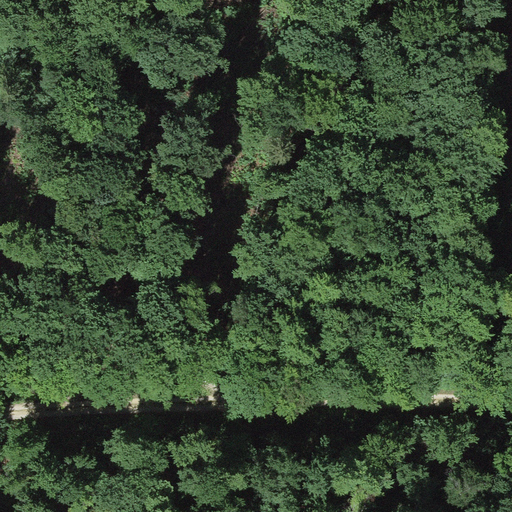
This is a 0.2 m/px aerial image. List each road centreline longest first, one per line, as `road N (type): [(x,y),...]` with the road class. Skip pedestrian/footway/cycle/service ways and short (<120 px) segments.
road 1 (track): [(0,419),(316,397),(511,396)]
road 2 (track): [(241,402),(511,469)]
road 3 (track): [(241,402),(0,324)]
road 4 (track): [(0,45),(212,0)]
